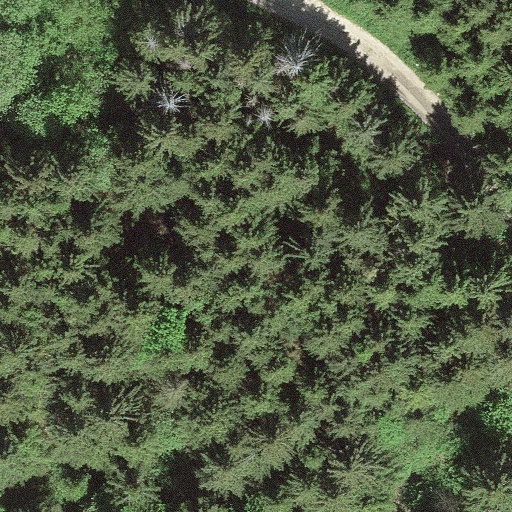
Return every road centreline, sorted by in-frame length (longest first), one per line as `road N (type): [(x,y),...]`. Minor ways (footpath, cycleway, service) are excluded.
road 1 (track): [(511,186),(332,0)]
road 2 (track): [(272,0),(384,51)]
